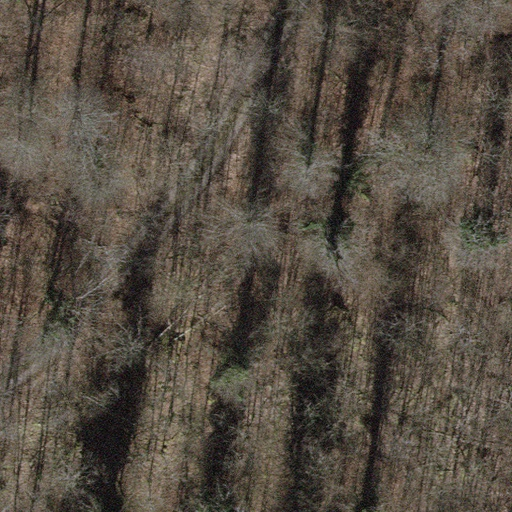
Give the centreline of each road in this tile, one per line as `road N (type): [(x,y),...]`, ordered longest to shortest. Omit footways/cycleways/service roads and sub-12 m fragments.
road 1 (track): [(285,0),(78,321),(0,370)]
road 2 (track): [(466,0),(441,171),(511,365)]
